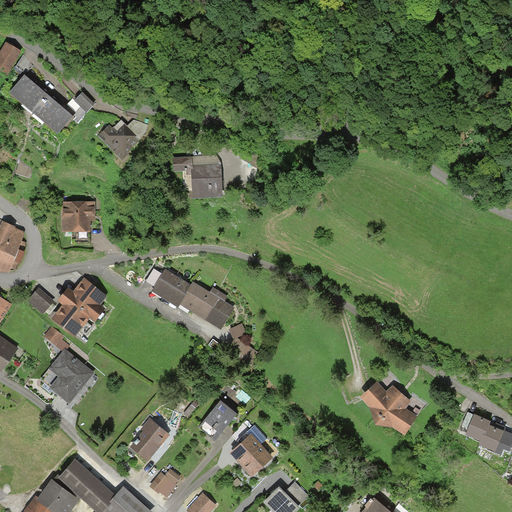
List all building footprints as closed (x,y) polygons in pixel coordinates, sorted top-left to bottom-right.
[(21,51),(5,42),(0,51),(0,73),(7,77),(21,51)] [(9,93),(34,114),(49,96),(36,85),(24,75),(9,93)] [(95,104),(83,93),(75,102),(87,113),(95,104)] [(61,107),(49,96),(34,114),(58,135),(73,117),(61,107)] [(137,117),(127,127),(140,139),(149,129),(137,117)] [(122,126),(124,124),(121,121),(114,128),(117,132),(122,126)] [(127,152),(140,139),(127,127),(124,124),(122,126),(117,132),(114,128),(110,124),(98,136),(122,161),(129,154),(127,152)] [(216,155),(172,158),(173,172),(185,171),(186,198),(189,198),(189,200),(223,198),(221,164),(216,155)] [(34,171),(20,160),(16,174),(31,179),(34,171)] [(95,202),(61,202),(62,233),(90,232),(90,221),(96,221),(95,217),(95,202)] [(0,220),(0,270),(9,274),(12,269),(16,270),(19,263),(21,264),(25,252),(27,243),(22,241),(25,232),(0,220)] [(191,285),(165,270),(151,292),(178,309),(180,306),(187,294),(186,293),(191,285)] [(73,292),(68,288),(63,295),(58,301),(63,305),(51,320),(75,338),(90,319),(95,322),(105,310),(100,306),(107,296),(84,279),(73,292)] [(193,282),(191,285),(186,293),(187,294),(180,306),(221,330),(235,308),(225,301),(228,296),(213,287),(210,293),(193,282)] [(55,301),(39,288),(27,301),(43,315),(55,301)] [(0,325),(12,305),(0,296),(0,325)] [(242,324),(229,330),(234,340),(237,338),(246,333),(242,324)] [(52,326),(44,336),(63,352),(65,349),(67,350),(70,346),(62,339),(64,336),(52,326)] [(19,349),(0,335),(0,371),(2,373),(19,349)] [(259,353),(237,338),(234,340),(229,347),(253,363),(259,353)] [(67,350),(65,349),(63,352),(49,369),(58,377),(50,389),(69,405),(83,388),(95,373),(67,350)] [(401,393),(393,386),(387,391),(377,382),(360,398),(370,409),(376,427),(393,428),(405,436),(417,416),(406,409),(411,402),(401,393)] [(215,442),(242,409),(224,395),(198,428),(215,442)] [(469,429),(474,415),(467,412),(462,426),(469,429)] [(483,419),(474,415),(469,429),(466,436),(481,442),(484,435),(486,435),(490,426),(491,422),(483,419)] [(168,435),(150,420),(142,429),(145,431),(131,447),(147,460),(160,444),(168,435)] [(498,429),(490,426),(486,435),(484,435),(481,442),(479,446),(495,453),(496,452),(504,432),(498,429)] [(274,458),(251,434),(229,454),(252,478),(274,458)] [(115,496),(76,460),(60,477),(58,479),(81,499),(94,511),(151,511),(124,487),(115,496)] [(170,469),(165,476),(175,484),(180,477),(170,469)] [(178,486),(175,484),(165,476),(161,472),(149,487),(159,494),(160,492),(167,498),(178,486)] [(53,481),(52,480),(38,498),(36,496),(24,511),(71,511),(81,499),(58,479),(60,477),(58,476),(53,481)] [(295,482),(285,493),(298,506),(308,495),(295,482)] [(285,493),(280,487),(274,493),(263,503),(272,511),(297,511),(300,509),(298,506),(285,493)] [(187,511),(211,511),(217,506),(203,493),(187,511)] [(362,511),(393,511),(394,511),(395,510),(377,494),(362,511)]
